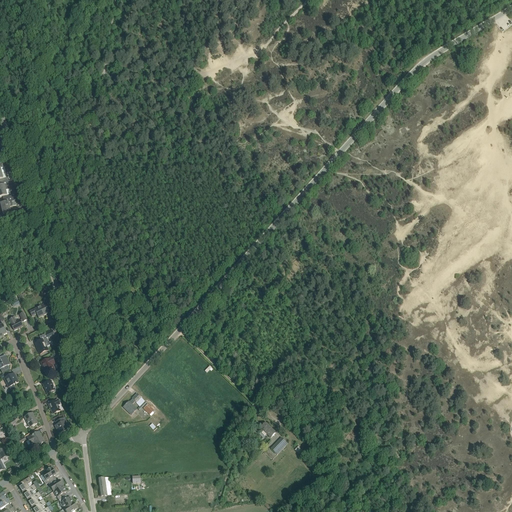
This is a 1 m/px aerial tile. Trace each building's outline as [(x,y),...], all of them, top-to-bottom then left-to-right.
[(0,191),(10,189),(8,181),(6,181),(3,182),(4,185),(0,185),(0,191)] [(1,204),(2,209),(10,207),(17,205),(15,197),(10,198),(5,200),(5,203),(1,204)] [(7,217),(14,215),(16,215),(15,212),(14,209),(10,210),(10,207),(2,209),(3,215),(6,214),(7,217)] [(45,304),(30,312),(32,317),(37,315),(39,318),(49,313),(45,304)] [(27,320),(23,313),(20,315),(22,320),(20,321),(16,323),(13,318),(9,321),(12,325),(11,325),(14,331),(23,327),(21,323),(23,322),(27,320)] [(48,351),(46,347),(50,345),(47,338),(43,340),(36,343),(38,350),(39,353),(40,353),(41,354),(48,351)] [(0,358),(0,369),(0,370),(10,365),(5,356),(0,358)] [(46,374),(55,370),(52,365),(55,364),(52,358),(50,359),(49,359),(41,363),(46,374)] [(14,373),(4,379),(8,388),(9,388),(11,391),(16,389),(14,385),(15,386),(17,384),(19,383),(14,373)] [(47,394),(49,393),(56,390),(51,380),(42,384),(47,394)] [(131,416),(137,410),(132,405),(135,402),(140,407),(138,409),(139,411),(147,403),(137,394),(132,399),(133,399),(129,402),(123,408),(131,416)] [(60,405),(58,400),(48,404),(53,414),(56,413),(61,411),(58,406),(60,405)] [(151,417),(154,414),(155,412),(148,404),(143,409),(150,415),(151,417)] [(33,414),(25,418),(30,428),(38,423),(33,414)] [(57,425),(55,426),(59,434),(68,430),(68,429),(69,428),(65,418),(55,423),(56,423),(57,425)] [(271,438),(276,433),(266,423),(261,428),(271,438)] [(31,437),(27,439),(28,441),(26,442),(28,446),(30,444),(31,445),(34,443),(36,446),(44,442),(39,433),(31,437)] [(271,449),(275,453),(276,453),(286,443),(281,438),(271,449)] [(54,476),(56,475),(55,473),(53,469),(53,470),(52,468),(51,469),(50,468),(47,470),(47,471),(46,472),(47,473),(43,475),(40,477),(46,485),(48,484),(56,479),(54,476)] [(22,486),(19,488),(23,493),(25,491),(30,488),(28,484),(32,482),(30,477),(21,483),(22,486)] [(108,496),(105,478),(98,479),(100,497),(108,496)] [(57,482),(56,479),(48,484),(54,492),(63,486),(63,485),(61,482),(59,480),(57,482)] [(27,493),(24,495),(27,500),(30,498),(35,495),(34,495),(32,492),(37,489),(34,485),(30,488),(25,491),(27,493)] [(63,486),(54,492),(59,501),(66,496),(64,493),(67,492),(63,486)] [(32,501),(29,503),(32,508),(35,506),(39,503),(37,499),(41,497),(39,492),(34,495),(35,495),(30,498),(32,501)] [(6,495),(0,498),(0,509),(1,510),(10,504),(11,504),(9,499),(7,500),(5,496),(6,495)] [(64,509),(74,503),(70,497),(68,499),(66,496),(59,501),(64,509)] [(36,508),(33,510),(34,511),(41,511),(44,510),(42,507),(46,504),(43,500),(39,503),(35,506),(36,508)] [(74,504),(74,503),(64,509),(66,511),(76,511),(75,510),(77,509),(76,507),(77,507),(75,503),(74,504)]
